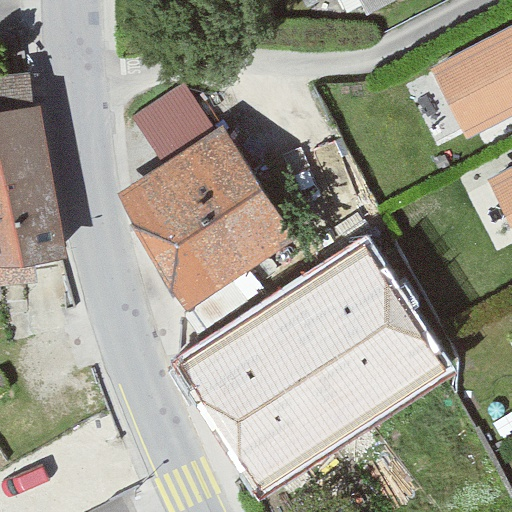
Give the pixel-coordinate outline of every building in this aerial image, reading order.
[(397,0),(365,0),(372,13),(397,0)] [(511,110),(511,22),(437,60),(473,130),(511,110)] [(74,244),(38,66),(0,69),(0,278),(51,271),(45,249),(74,244)] [(212,110),(192,77),(134,112),(153,144),(212,110)] [(304,230),(228,115),(124,183),(199,298),(304,230)] [(511,161),(495,170),(511,203),(511,161)] [(456,360),(374,231),(185,350),(268,480),(456,360)]
